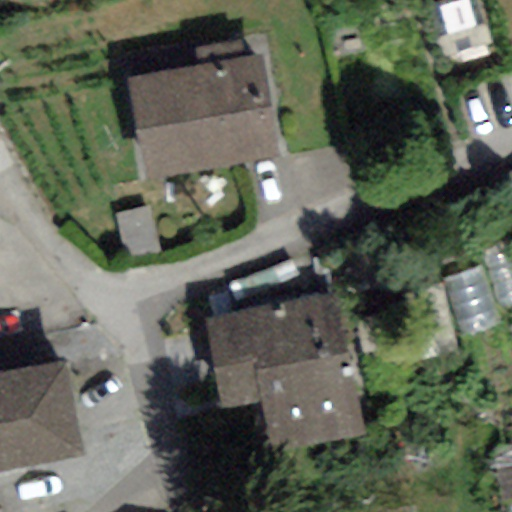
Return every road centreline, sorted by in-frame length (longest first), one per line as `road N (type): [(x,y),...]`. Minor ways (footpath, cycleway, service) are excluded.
road 1 (residential): [(511,158),(146,297)]
road 2 (residential): [(146,297),(76,275),(0,182)]
road 3 (residential): [(146,297),(159,475)]
